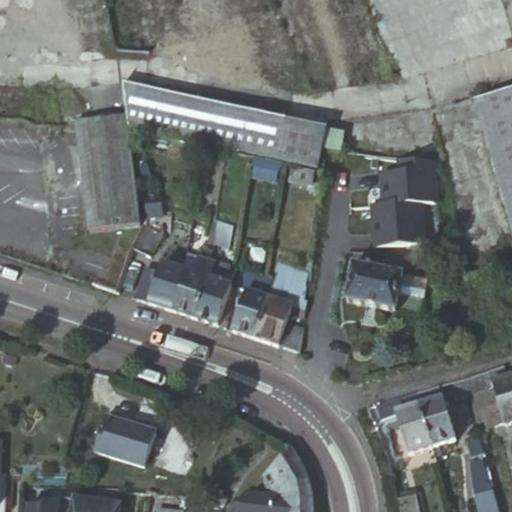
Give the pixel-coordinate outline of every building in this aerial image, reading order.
[(128,77),(129,104),(141,127),(144,127),(288,162),(298,127),(291,124),(294,119),(128,77)] [(511,89),(474,102),(511,223),(511,89)] [(141,127),(129,104),(129,110),(129,118),(129,124),(141,127)] [(83,114),(86,150),(129,118),(128,110),(83,114)] [(295,117),(294,119),(291,124),(298,127),(288,162),(289,159),(319,168),(323,151),(329,127),(295,117)] [(129,118),(86,150),(93,230),(140,225),(129,124),(129,118)] [(347,130),(329,127),(323,151),(329,151),(343,152),(347,130)] [(387,202),(375,203),(378,244),(430,241),(426,197),(441,196),(439,161),(403,158),(404,172),(385,173),(387,202)] [(280,166),(249,160),(247,179),(276,185),(280,166)] [(159,200),(145,200),(148,220),(162,220),(159,200)] [(206,245),(212,246),(217,228),(213,226),(206,245)] [(145,227),(133,248),(152,259),(165,236),(145,227)] [(217,228),(212,246),(228,251),(233,233),(217,228)] [(373,267),(355,264),(347,305),(401,316),(409,275),(408,275),(411,259),(387,253),(385,264),(375,262),(373,267)] [(201,261),(195,275),(209,279),(211,271),(212,269),(213,267),(201,261)] [(185,271),(163,264),(160,275),(151,306),(173,313),(185,271)] [(224,273),(212,269),(211,271),(209,279),(220,283),(224,273)] [(195,275),(185,271),(173,313),(196,321),(209,279),(195,275)] [(243,283),(266,291),(268,277),(248,271),(243,283)] [(149,272),(139,301),(151,306),(160,275),(149,272)] [(220,283),(232,287),(236,276),(224,273),(220,283)] [(266,291),(264,299),(269,300),(283,304),(285,296),(298,300),(302,287),(268,277),(266,291)] [(209,279),(196,321),(219,328),(225,310),(232,287),(220,283),(209,279)] [(245,293),(233,333),(260,342),(269,300),(264,299),(245,293)] [(269,300),(260,342),(282,349),(289,326),(294,308),(283,304),(269,300)] [(225,310),(219,328),(228,331),(233,313),(225,310)] [(289,326),(282,349),(296,354),(298,355),(302,329),(289,326)] [(507,371),(468,383),(473,400),(477,398),(498,392),(503,410),(510,429),(511,427),(511,382),(511,383),(507,371)] [(420,399),(435,452),(459,445),(448,408),(473,400),(468,383),(433,394),(420,399)] [(498,392),(477,398),(483,416),(494,412),(503,410),(498,392)] [(411,460),(435,452),(420,399),(380,411),(384,422),(398,418),(411,460)] [(499,432),(510,429),(503,410),(494,412),(499,432)] [(499,432),(494,412),(483,416),(489,435),(499,432)] [(92,451),(106,455),(132,463),(143,467),(153,434),(105,417),(92,451)] [(296,454),(290,450),(262,478),(247,493),(263,486),(268,484),(275,481),(279,481),(308,487),(296,454)] [(132,463),(106,455),(102,468),(127,477),(132,463)] [(485,462),(474,464),(480,498),(494,494),(485,462)] [(229,511),(311,511),(311,490),(308,487),(279,481),(275,481),(268,484),(263,486),(247,493),(229,511)] [(498,511),(494,494),(480,498),(483,511),(498,511)] [(424,511),(421,498),(401,503),(403,511),(424,511)] [(23,511),(56,511),(57,501),(24,499),(23,511)] [(71,500),(69,511),(118,511),(119,506),(71,500)]
